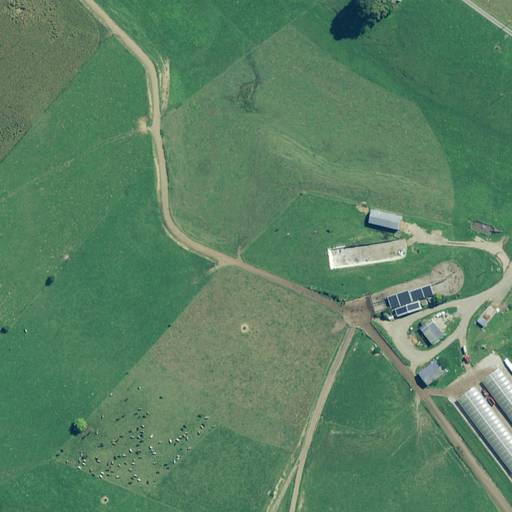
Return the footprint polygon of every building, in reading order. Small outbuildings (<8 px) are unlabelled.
[(402,217),(372,210),(369,223),(399,230),(402,217)] [(393,308),(434,296),(434,295),(431,285),(388,298),(392,309),(393,308)] [(434,296),(393,308),(395,318),(437,305),(434,296)] [(446,316),(443,311),(435,316),(438,321),(446,316)] [(444,336),(433,320),(427,324),(421,328),(432,345),(444,336)] [(447,372),(438,360),(419,374),(428,386),(447,372)]
